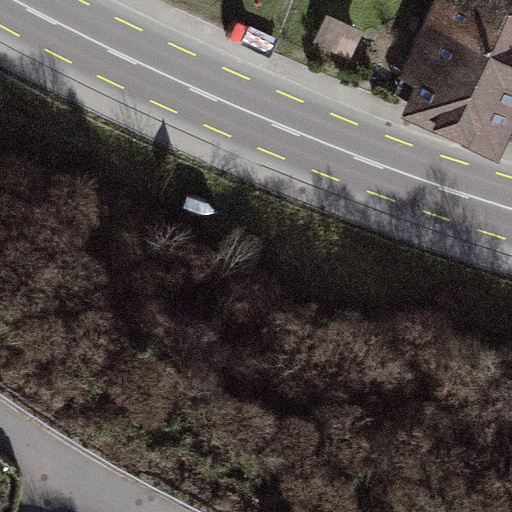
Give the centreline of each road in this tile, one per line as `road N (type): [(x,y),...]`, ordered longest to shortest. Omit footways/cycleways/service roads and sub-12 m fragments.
road 1 (primary): [(14,0),(289,128),(511,209)]
road 2 (residential): [(145,511),(59,467),(0,423)]
